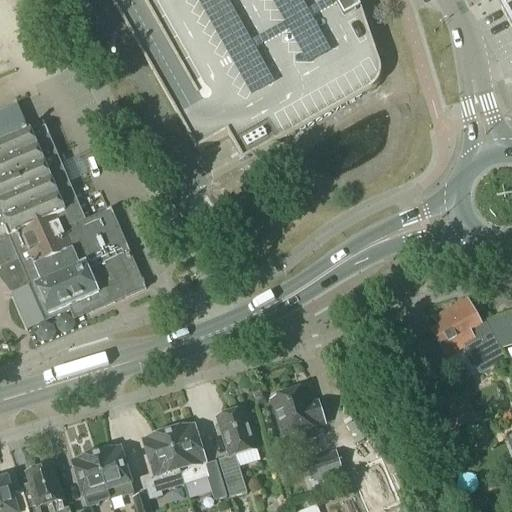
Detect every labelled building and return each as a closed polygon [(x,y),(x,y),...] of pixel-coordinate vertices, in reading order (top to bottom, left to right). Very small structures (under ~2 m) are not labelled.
[(213,181),(370,93),(371,92),(373,91),(374,90),(376,88),(377,87),(378,85),(379,83),(380,82),(380,80),(381,78),(381,76),(381,74),(381,72),(381,70),(380,68),(380,66),(361,13),(353,0),(141,0),(171,52),(148,66),(197,154),(228,137),(242,162),(211,179),(213,181)] [(511,0),(503,0),(506,5),(499,9),(511,32),(511,0)] [(142,107),(138,101),(132,104),(136,111),(142,107)] [(0,270),(0,271),(27,333),(51,322),(49,319),(77,306),(82,318),(125,300),(130,297),(145,291),(139,278),(111,212),(85,223),(70,188),(61,167),(61,166),(65,164),(63,158),(58,160),(45,128),(44,126),(43,126),(44,128),(28,135),(17,109),(0,116),(0,270)] [(440,330),(433,334),(434,335),(448,360),(464,351),(474,368),(501,354),(484,324),(480,327),(466,303),(435,321),(440,330)] [(511,314),(499,318),(507,345),(511,343),(511,314)] [(272,406),(284,442),(300,437),(303,445),(319,440),(317,432),(324,429),(317,407),(311,408),(307,395),(272,406)] [(451,435),(460,429),(470,424),(455,397),(446,401),(436,406),(451,435)] [(236,461),(257,454),(244,413),(217,422),(229,461),(219,464),(231,501),(247,496),(236,461)] [(193,429),(169,436),(181,478),(184,489),(208,482),(215,503),(226,499),(223,491),(221,482),(216,465),(205,468),(193,429)] [(145,486),(143,487),(146,497),(148,503),(162,498),(158,488),(170,484),(170,482),(181,478),(169,436),(144,444),(155,483),(145,486)] [(120,451),(97,458),(110,502),(121,498),(122,501),(134,498),(120,451)] [(338,487),(335,479),(343,476),(336,453),(306,463),(314,486),(317,485),(320,492),(338,487)] [(73,465),(87,511),(99,508),(98,505),(110,502),(97,458),(73,465)] [(37,508),(27,511),(41,511),(52,509),(52,511),(69,511),(66,511),(64,511),(52,469),(28,477),(37,508)] [(10,494),(7,483),(0,485),(0,511),(27,511),(21,490),(10,494)] [(150,511),(146,497),(132,501),(135,511),(150,511)]
